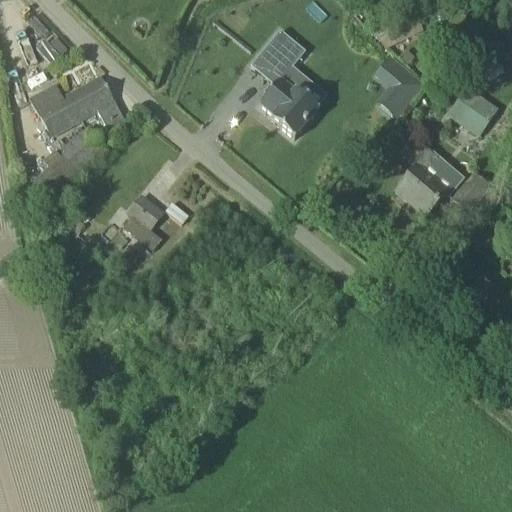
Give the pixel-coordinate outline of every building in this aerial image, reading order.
[(384,51),(422,33),(413,12),(371,32),(384,51)] [(318,113),(315,111),(295,95),(301,87),(288,75),(304,55),(279,34),(250,70),(271,87),(264,96),(267,98),(258,108),(272,120),(270,123),(293,143),(318,113)] [(55,66),(70,53),(54,35),(39,48),(55,66)] [(386,64),(372,80),(405,108),(419,91),(386,64)] [(107,136),(124,126),(100,81),(67,99),(81,123),(96,114),(107,136)] [(466,92),(447,120),(478,141),(497,113),(466,92)] [(50,140),(81,123),(67,99),(62,102),(58,95),(50,99),(47,94),(29,104),(50,140)] [(56,156),(51,150),(37,161),(48,175),(23,195),(39,214),(108,158),(86,131),(56,156)] [(427,218),(444,198),(447,201),(464,182),(431,154),(429,157),(420,150),(408,165),(414,171),(394,195),(406,204),(408,202),(427,218)] [(452,203),(465,215),(487,190),(473,178),(452,203)] [(162,218),(139,201),(127,217),(131,220),(123,230),(152,254),(161,244),(149,235),(162,218)]
